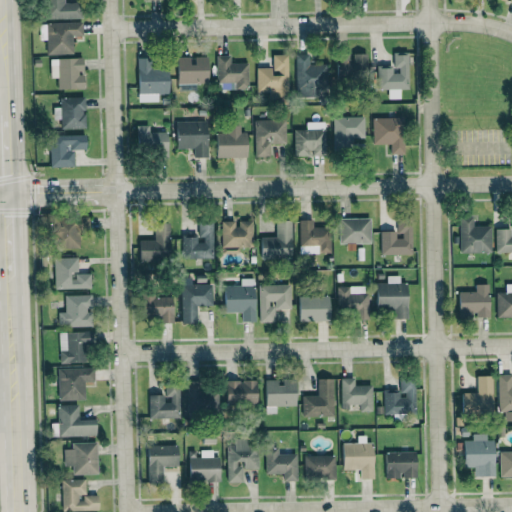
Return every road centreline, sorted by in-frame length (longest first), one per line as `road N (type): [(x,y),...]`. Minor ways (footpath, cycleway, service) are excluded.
road 1 (residential): [(125,511),(111,0)]
road 2 (residential): [(436,511),(426,0)]
road 3 (residential): [(119,190),(511,184)]
road 4 (residential): [(125,346),(511,342)]
road 5 (residential): [(126,496),(511,498)]
road 6 (residential): [(113,31),(427,21)]
road 7 (secondary): [(20,511),(10,276)]
road 8 (secondary): [(6,192),(0,17)]
